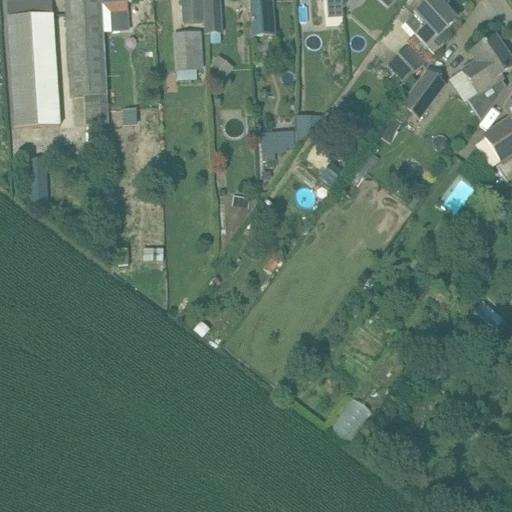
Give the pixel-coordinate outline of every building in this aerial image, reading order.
[(63,0),(70,99),(84,98),(86,126),(104,125),(102,97),(107,96),(104,34),(101,0),(63,0)] [(101,0),(104,34),(114,33),(113,16),(128,15),(127,2),(134,1),(134,0),(101,0)] [(201,0),(180,0),(183,25),(203,24),(201,0)] [(222,35),(219,0),(202,0),(204,37),(222,35)] [(267,1),(266,0),(249,0),(251,39),(275,37),(273,0),(267,1)] [(437,39),(441,36),(455,22),(435,0),(431,0),(405,25),(433,55),(444,45),(437,39)] [(6,18),(14,129),(61,126),(53,15),(6,18)] [(204,72),(201,34),(173,36),(174,74),(177,73),(178,83),(197,82),(197,72),(204,72)] [(505,82),(501,76),(511,67),(511,65),(494,39),(471,54),(472,55),(476,62),(461,72),(476,96),(468,101),(481,121),(508,86),(505,82)] [(408,46),(386,68),(403,85),(425,65),(408,46)] [(400,109),(419,122),(445,86),(426,72),(400,109)] [(511,99),(505,109),(511,118),(481,137),(501,166),(497,168),(507,183),(511,176),(511,99)] [(365,116),(357,127),(372,137),(380,127),(365,116)] [(291,152),(290,132),(257,134),(259,162),(274,161),(274,153),(291,152)] [(357,180),(376,162),(367,153),(348,171),(357,180)] [(45,161),(28,162),(31,213),(48,212),(45,161)] [(445,225),(430,246),(444,256),(459,234),(445,225)]
